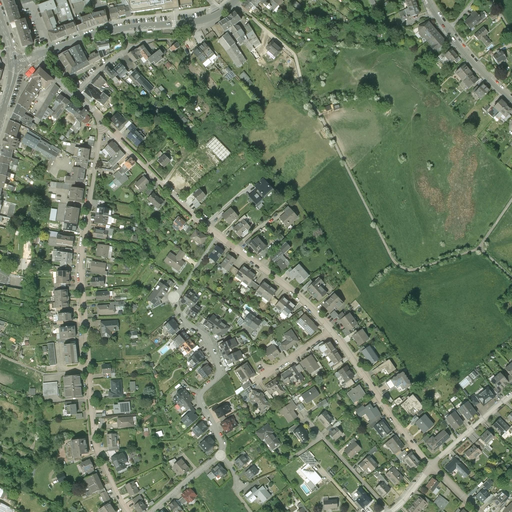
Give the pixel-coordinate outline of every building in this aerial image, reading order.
[(14,2),(13,0),(2,0),(6,10),(16,7),(18,6),(16,2),(14,2)] [(51,11),(53,16),(61,13),(60,10),(57,2),(56,0),(53,0),(53,1),(38,6),(41,15),(51,11)] [(73,17),(65,0),(61,0),(57,2),(60,10),(64,8),(68,19),(73,17)] [(124,0),(129,8),(131,13),(161,9),(162,12),(176,9),(193,7),(191,0),(124,0)] [(255,7),(247,0),(246,0),(241,6),(247,12),(250,9),(253,11),(251,12),(256,17),(261,13),(260,12),(259,13),(258,12),(259,11),(255,7)] [(268,0),(267,0),(261,0),(260,1),(269,9),(271,7),(266,3),(268,0)] [(414,0),(405,0),(408,9),(416,6),(414,0)] [(408,9),(405,10),(407,15),(409,14),(412,20),(415,18),(417,18),(416,16),(419,14),(416,6),(408,9)] [(16,7),(6,10),(11,24),(15,22),(25,19),(23,14),(20,15),(18,9),(17,10),(16,7)] [(123,7),(117,8),(119,17),(125,16),(124,9),(123,7)] [(117,8),(109,10),(111,19),(119,17),(117,8)] [(131,13),(129,8),(124,9),(125,16),(126,16),(126,18),(132,17),(131,13)] [(55,21),(53,16),(51,11),(41,15),(45,24),(50,23),(55,21)] [(105,11),(92,14),(96,26),(108,23),(105,11)] [(241,20),(234,12),(226,18),(237,32),(241,29),(238,26),(235,26),(234,25),(241,20)] [(472,16),(465,23),(470,28),(484,16),(481,13),(478,15),(474,12),(471,15),(472,16)] [(92,14),(80,19),(82,25),(76,27),(78,33),(96,26),(92,14)] [(73,17),(68,19),(70,24),(64,26),(68,36),(78,33),(76,27),(73,17)] [(226,18),(218,23),(223,31),(231,27),(231,28),(231,31),(234,34),(236,33),(237,32),(226,18)] [(33,44),(25,19),(15,22),(24,47),(33,44)] [(55,21),(50,23),(45,24),(48,33),(53,32),(52,28),(55,27),(57,26),(55,21)] [(420,27),(418,27),(419,31),(420,33),(419,34),(421,36),(432,27),(428,22),(425,24),(420,27)] [(64,26),(56,29),(55,27),(52,28),(53,32),(56,41),(68,36),(64,26)] [(432,27),(421,36),(423,39),(424,37),(427,41),(437,33),(432,27)] [(483,29),(474,37),(474,36),(474,37),(478,42),(478,41),(480,40),(484,44),(484,45),(486,48),(490,44),(484,36),(487,34),(488,34),(483,29)] [(205,36),(209,40),(215,35),(212,30),(205,36)] [(252,30),(249,33),(246,35),(252,43),(253,43),(256,48),(258,48),(261,46),(252,30)] [(227,31),(216,38),(236,67),(246,59),(227,31)] [(53,32),(48,33),(52,42),(56,41),(53,32)] [(239,37),(236,33),(234,34),(233,35),(236,40),(235,42),(237,46),(242,42),(239,37)] [(437,33),(427,41),(432,46),(430,47),(435,52),(436,50),(441,47),(443,44),(440,40),(442,38),(437,33)] [(97,44),(96,45),(98,52),(99,54),(102,60),(105,58),(102,52),(110,50),(109,41),(97,43),(97,44)] [(281,50),(271,41),(265,49),(275,57),(281,50)] [(177,42),(170,48),(173,52),(180,46),(177,42)] [(205,45),(204,43),(199,48),(208,59),(213,54),(212,52),(205,45)] [(214,50),(208,43),(205,45),(212,52),(214,50)] [(144,45),(134,51),(140,59),(140,58),(142,57),(140,53),(146,48),(144,45)] [(83,53),(79,46),(70,50),(71,51),(73,56),(77,63),(86,58),(83,53)] [(152,56),(146,48),(140,53),(142,57),(146,61),(147,60),(152,56)] [(208,59),(199,48),(193,53),(202,63),(208,59)] [(458,57),(451,50),(445,56),(449,60),(451,63),(454,61),(458,57)] [(68,52),(67,51),(58,57),(66,69),(75,64),(71,58),(70,56),(68,52)] [(140,59),(134,51),(128,55),(134,62),(140,59)] [(152,56),(147,60),(151,64),(154,62),(156,65),(163,59),(161,57),(163,55),(159,51),(152,56)] [(501,52),(499,54),(498,52),(496,53),(497,55),(493,58),(498,67),(499,66),(498,65),(506,60),(501,52)] [(89,58),(86,60),(90,66),(102,60),(99,54),(95,56),(94,54),(88,57),(89,58)] [(442,54),(441,54),(434,60),(441,68),(449,60),(445,56),(444,54),(442,54)] [(75,64),(66,69),(70,77),(90,66),(86,60),(86,58),(77,63),(75,64)] [(121,63),(113,71),(117,75),(120,78),(127,72),(124,69),(125,68),(121,63)] [(471,74),(464,65),(455,73),(463,81),(471,74)] [(228,67),(226,69),(229,73),(225,76),(229,81),(235,75),(228,67)] [(113,71),(112,72),(108,68),(104,71),(112,80),(117,75),(113,71)] [(40,69),(32,78),(42,86),(50,77),(40,69)] [(139,83),(144,79),(135,71),(131,75),(139,83)] [(249,85),(253,81),(244,71),(240,75),(249,85)] [(471,74),(463,81),(469,88),(477,81),(471,74)] [(99,75),(91,84),(94,86),(100,89),(106,82),(99,75)] [(139,87),(141,85),(139,83),(131,75),(129,77),(139,87)] [(54,81),(50,77),(42,86),(46,90),(54,81)] [(42,86),(34,79),(26,91),(35,97),(37,98),(38,95),(37,95),(42,86)] [(153,88),(144,79),(139,83),(141,85),(149,93),(153,88)] [(56,84),(51,93),(55,96),(60,88),(56,84)] [(478,89),(474,93),(481,100),(489,91),(482,85),(478,89)] [(101,96),(93,89),(91,91),(88,88),(84,92),(91,98),(92,97),(97,101),(101,96)] [(35,97),(26,91),(18,104),(26,111),(35,97)] [(91,98),(84,92),(83,94),(89,101),(91,98)] [(51,93),(44,103),(49,106),(53,100),(55,96),(51,93)] [(102,97),(101,96),(97,101),(99,102),(103,106),(108,100),(107,100),(109,98),(104,94),(102,97)] [(60,95),(54,103),(55,104),(51,109),(52,110),(54,111),(55,111),(64,98),(60,95)] [(65,99),(62,104),(62,103),(52,116),(57,119),(65,109),(70,102),(65,99)] [(501,100),(496,104),(496,103),(494,105),(495,106),(493,108),(499,113),(506,105),(501,100)] [(79,109),(70,102),(65,109),(68,110),(67,112),(69,114),(66,118),(74,124),(77,120),(75,119),(77,116),(75,115),(79,109)] [(44,103),(36,117),(41,121),(43,117),(46,112),(45,112),(48,108),(49,106),(44,103)] [(26,111),(18,104),(14,113),(31,123),(33,119),(26,116),(25,116),(24,116),(26,111)] [(511,111),(506,105),(499,113),(495,117),(498,120),(501,118),(500,117),(502,114),(505,118),(507,115),(508,117),(511,114),(510,113),(511,111)] [(88,112),(84,109),(82,112),(79,109),(75,115),(77,116),(75,119),(77,120),(80,122),(81,121),(84,123),(87,123),(89,121),(89,118),(86,115),(88,112)] [(31,123),(14,113),(10,121),(19,125),(19,124),(21,121),(27,125),(31,128),(31,127),(33,124),(31,123)] [(124,120),(117,113),(110,120),(118,128),(122,124),(125,121),(124,120)] [(19,125),(10,121),(6,136),(16,139),(20,125),(19,124),(19,125)] [(137,128),(132,123),(127,128),(131,132),(127,137),(130,139),(133,141),(132,142),(132,143),(133,143),(133,144),(134,143),(134,144),(134,143),(136,145),(137,146),(145,137),(141,133),(141,132),(138,132),(137,133),(135,131),(137,128)] [(70,129),(65,136),(68,138),(74,131),(70,129)] [(61,151),(52,146),(51,147),(41,140),(41,139),(29,131),(22,143),(50,159),(54,162),(61,151)] [(16,139),(6,136),(2,148),(11,150),(13,150),(15,151),(16,151),(16,148),(18,149),(20,142),(18,142),(19,139),(16,139)] [(206,144),(222,161),(231,153),(215,136),(206,144)] [(120,150),(112,142),(105,149),(109,153),(113,157),(120,150)] [(2,148),(0,156),(11,159),(13,152),(14,152),(15,151),(13,150),(11,150),(2,148)] [(90,150),(75,148),(73,157),(77,158),(88,160),(90,150)] [(198,148),(185,161),(201,178),(215,166),(198,148)] [(125,155),(120,150),(113,157),(108,162),(113,167),(117,163),(125,155)] [(170,161),(164,155),(158,161),(163,167),(170,161)] [(0,156),(0,157),(0,163),(8,166),(8,165),(9,162),(10,163),(11,159),(0,156)] [(88,160),(77,158),(76,168),(85,169),(87,170),(88,160)] [(131,158),(128,161),(127,160),(126,162),(126,163),(124,165),(127,168),(124,170),(122,168),(121,170),(118,172),(113,176),(115,178),(121,184),(127,178),(124,175),(136,164),(131,158)] [(18,160),(11,159),(10,163),(9,162),(8,165),(16,169),(18,160)] [(54,162),(50,159),(43,169),(49,171),(54,162)] [(184,162),(177,169),(193,186),(200,179),(184,162)] [(8,166),(0,163),(0,175),(6,177),(10,179),(11,174),(6,173),(8,166)] [(76,168),(73,168),(72,173),(74,173),(73,175),(72,174),(71,180),(71,181),(75,182),(83,183),(83,179),(84,174),(85,169),(76,168)] [(168,181),(176,189),(178,187),(182,190),(188,184),(177,173),(168,181)] [(6,177),(0,175),(0,187),(11,191),(13,187),(5,184),(6,177)] [(144,176),(135,184),(140,189),(145,185),(149,181),(144,176)] [(121,184),(115,178),(108,185),(110,187),(114,183),(118,187),(121,184)] [(269,186),(263,179),(260,182),(262,184),(260,186),(257,189),(264,197),(272,189),(269,186)] [(84,189),(72,188),(71,190),(70,201),(82,203),(84,189)] [(150,188),(145,193),(150,197),(153,193),(155,192),(150,188)] [(199,189),(193,195),(199,202),(206,196),(199,189)] [(262,201),(253,192),(248,196),(257,206),(262,201)] [(150,197),(148,199),(158,209),(164,202),(161,199),(160,200),(153,193),(150,197)] [(16,205),(10,204),(7,218),(13,219),(16,205)] [(104,207),(97,206),(96,215),(107,216),(110,217),(112,208),(104,207)] [(79,209),(66,207),(64,223),(65,223),(77,225),(79,209)] [(224,214),(221,216),(222,216),(226,221),(227,221),(230,223),(238,216),(230,208),(224,214)] [(297,217),(290,209),(285,213),(279,219),(287,228),(288,227),(287,227),(290,225),(289,224),(297,217)] [(107,216),(96,215),(96,219),(95,223),(106,225),(107,216)] [(186,223),(178,217),(174,222),(174,223),(175,224),(173,227),(177,231),(179,229),(181,230),(183,229),(184,227),(183,226),(185,224),(186,223)] [(240,223),(233,229),(239,236),(249,228),(243,221),(243,220),(240,223)] [(77,225),(65,223),(64,230),(70,231),(76,232),(77,225)] [(105,231),(94,230),(93,237),(106,239),(107,235),(107,232),(105,231)] [(196,230),(191,238),(201,245),(207,237),(196,230)] [(74,238),(58,236),(56,244),(73,246),(74,238)] [(252,241),(249,244),(249,245),(253,249),(262,242),(257,237),(252,241)] [(262,242),(253,249),(257,254),(259,253),(264,248),(266,247),(262,242)] [(286,243),(269,257),(270,257),(273,261),(273,262),(274,261),(282,271),(290,264),(282,255),(290,248),(286,243)] [(109,246),(98,245),(96,256),(107,258),(109,246)] [(211,254),(209,257),(216,262),(220,257),(224,252),(216,246),(216,247),(211,254)] [(269,254),(264,248),(259,253),(264,258),(269,254)] [(170,252),(163,261),(178,271),(185,262),(181,260),(186,254),(186,253),(181,249),(180,250),(176,256),(170,252)] [(65,251),(63,251),(61,251),(54,250),(53,256),(56,257),(71,259),(72,252),(65,251)] [(220,265),(228,270),(232,265),(236,259),(229,253),(220,265)] [(106,264),(92,263),(91,271),(97,272),(97,271),(101,272),(105,272),(106,264)] [(306,274),(298,265),(292,271),(291,271),(293,274),(292,275),(293,276),(300,284),(307,278),(304,275),(306,274)] [(239,271),(235,276),(241,281),(249,271),(243,266),(239,271)] [(239,271),(234,267),(230,273),(235,276),(239,271)] [(290,269),(285,273),(290,279),(293,276),(292,275),(293,274),(291,271),(292,271),(290,269)] [(255,275),(249,271),(241,281),(247,286),(251,280),(255,275)] [(0,272),(0,282),(8,284),(10,274),(7,273),(6,276),(0,272)] [(103,278),(91,279),(92,287),(93,287),(104,286),(103,278)] [(313,283),(307,288),(308,289),(318,301),(327,294),(319,285),(323,282),(319,278),(313,283)] [(311,280),(302,288),(305,292),(308,289),(307,288),(313,283),(311,280)] [(160,282),(155,290),(164,296),(169,289),(160,282)] [(260,287),(256,292),(262,297),(270,287),(263,282),(260,287)] [(260,287),(255,283),(251,288),(256,292),(260,287)] [(270,287),(262,297),(269,302),(273,297),(276,292),(270,287)] [(155,290),(148,300),(154,303),(155,304),(157,301),(160,302),(164,296),(155,290)] [(186,305),(193,295),(194,294),(188,291),(180,303),(183,305),(184,304),(186,305)] [(108,292),(96,293),(96,300),(109,299),(108,292)] [(330,298),(323,305),(329,312),(335,306),(337,309),(343,303),(334,294),(330,298)] [(199,299),(193,295),(186,305),(188,307),(188,308),(191,310),(195,304),(199,299)] [(279,302),(275,307),(280,312),(281,312),(289,302),(283,297),(279,302)] [(295,308),(289,302),(281,312),(286,317),(287,317),(291,312),(293,311),(295,308)] [(187,315),(194,320),(202,309),(195,304),(191,310),(187,315)] [(105,306),(97,306),(97,314),(98,314),(115,313),(114,307),(111,307),(110,305),(105,306)] [(334,311),(330,315),(334,319),(337,317),(338,315),(334,311)] [(343,313),(342,312),(338,315),(337,317),(340,320),(347,316),(345,312),(343,313)] [(256,318),(249,313),(244,321),(243,322),(244,323),(249,327),(256,318)] [(71,314),(59,315),(60,322),(63,322),(72,321),(71,316),(72,315),(72,314),(71,314)] [(305,314),(296,323),(310,337),(319,328),(305,314)] [(347,316),(340,320),(348,331),(357,325),(349,314),(347,316)] [(213,316),(210,321),(208,319),(207,321),(204,318),(200,324),(209,331),(210,331),(212,332),(220,321),(213,316)] [(240,327),(244,323),(243,322),(244,321),(240,317),(236,323),(240,327)] [(262,322),(256,318),(249,327),(254,331),(255,331),(262,322)] [(172,320),(165,326),(163,328),(166,331),(167,331),(170,334),(177,328),(179,327),(172,320)] [(220,321),(212,332),(212,333),(214,335),(212,336),(215,341),(221,338),(220,336),(225,333),(226,331),(225,331),(227,328),(226,326),(220,321)] [(117,322),(101,323),(102,326),(102,337),(110,337),(110,330),(118,330),(117,322)] [(177,328),(170,334),(172,336),(175,334),(179,330),(177,328)] [(356,330),(348,336),(350,339),(353,337),(352,337),(357,333),(356,330)] [(357,333),(352,337),(353,337),(359,346),(369,340),(362,330),(357,333)] [(255,331),(254,331),(251,335),(256,339),(259,334),(255,331)] [(298,342),(291,331),(284,335),(288,341),(281,345),(281,346),(284,351),(285,351),(290,347),(290,346),(294,344),(295,345),(298,342)] [(189,339),(183,333),(179,337),(178,336),(177,336),(176,338),(173,340),(174,341),(180,347),(185,342),(189,339)] [(180,347),(183,351),(184,350),(187,354),(192,350),(196,347),(189,339),(185,342),(180,347)] [(224,344),(222,341),(216,344),(222,356),(230,352),(229,350),(237,346),(235,342),(233,343),(232,340),(231,340),(224,344)] [(323,345),(318,349),(321,354),(325,351),(328,356),(336,351),(329,341),(323,345)] [(321,342),(313,348),(315,351),(318,349),(323,345),(321,342)] [(54,343),(48,344),(48,346),(49,352),(50,366),(56,366),(54,343)] [(71,345),(64,345),(66,366),(78,365),(76,344),(71,345)] [(273,345),(269,348),(270,349),(265,352),(270,361),(279,354),(275,348),(273,345)] [(365,349),(361,352),(370,365),(378,359),(369,346),(365,349)] [(194,352),(190,356),(192,358),(199,352),(197,350),(194,352)] [(230,352),(222,356),(227,368),(233,365),(232,363),(239,360),(239,359),(241,359),(239,356),(241,355),(239,351),(231,355),(230,352)] [(336,351),(328,356),(335,365),(341,361),(342,360),(336,351)] [(204,358),(199,352),(192,358),(189,361),(194,367),(197,364),(198,365),(201,362),(201,361),(204,358)] [(316,364),(311,356),(302,362),(305,366),(310,374),(319,368),(316,364)] [(395,369),(389,360),(387,362),(385,360),(382,362),(383,363),(377,367),(378,367),(373,371),(375,375),(380,371),(380,372),(385,369),(388,374),(395,369)] [(206,361),(199,367),(201,369),(207,364),(207,365),(208,363),(206,361)] [(335,365),(332,367),(334,370),(343,364),(341,361),(335,365)] [(201,369),(201,370),(198,372),(203,379),(207,376),(207,377),(210,374),(209,372),(212,370),(207,365),(207,364),(201,369)] [(247,364),(235,371),(244,384),(249,381),(248,380),(254,376),(247,364)] [(300,364),(295,367),(299,373),(303,370),(300,364)] [(111,365),(102,366),(103,373),(111,373),(111,374),(115,373),(115,368),(111,369),(111,365)] [(294,367),(281,376),(285,382),(293,377),(297,382),(303,379),(299,373),(295,367),(294,367)] [(346,367),(335,374),(338,378),(341,376),(346,383),(351,379),(354,377),(346,367)] [(474,379),(479,374),(475,369),(469,374),(474,379)] [(402,372),(385,384),(390,391),(395,387),(396,388),(402,384),(406,389),(411,385),(402,372)] [(505,379),(500,373),(495,378),(504,387),(505,386),(505,385),(508,382),(505,379)] [(80,376),(64,377),(65,388),(81,387),(80,376)] [(504,387),(495,378),(491,382),(495,387),(498,391),(499,391),(502,388),(503,388),(504,387)] [(276,379),(264,387),(267,391),(270,395),(270,394),(276,390),(280,395),(284,392),(276,379)] [(346,383),(342,385),(345,389),(347,388),(348,389),(354,384),(351,379),(346,383)] [(121,380),(111,381),(112,394),(109,394),(109,398),(114,398),(113,397),(121,397),(120,389),(122,389),(121,380)] [(244,384),(241,386),(244,390),(250,387),(252,385),(249,381),(244,384)] [(359,385),(347,394),(353,403),(366,395),(359,385)] [(81,387),(65,388),(66,400),(82,398),(81,387)] [(253,392),(250,387),(244,390),(248,396),(250,394),(251,397),(253,392)] [(314,387),(301,396),(306,404),(320,395),(314,387)] [(488,388),(480,393),(481,394),(477,398),(480,402),(483,406),(495,397),(488,388)] [(182,390),(175,396),(176,397),(173,400),(177,404),(188,395),(184,390),(183,391),(182,390)] [(270,395),(267,391),(264,392),(270,401),(273,399),(270,394),(270,395)] [(253,392),(251,397),(250,401),(257,403),(263,412),(270,407),(262,395),(253,392)] [(188,395),(177,404),(181,408),(180,409),(183,411),(185,409),(185,408),(184,407),(189,403),(191,401),(190,400),(192,399),(188,395)] [(402,402),(399,404),(407,413),(413,407),(418,412),(421,410),(424,408),(412,395),(409,397),(408,396),(406,398),(405,397),(400,401),(402,402)] [(475,395),(469,399),(475,407),(480,402),(477,398),(475,395)] [(296,407),(291,399),(287,402),(289,404),(289,405),(293,411),(297,408),(296,407)] [(325,400),(316,405),(319,409),(327,403),(325,400)] [(476,413),(467,402),(463,405),(472,416),(476,413)] [(129,403),(119,404),(119,405),(114,406),(115,413),(125,412),(125,410),(130,410),(129,403)] [(301,403),(296,407),(297,408),(299,412),(305,408),(301,403)] [(72,406),(65,406),(65,411),(67,411),(67,415),(76,414),(75,405),(72,406)] [(219,408),(219,409),(215,411),(218,418),(224,415),(230,411),(227,405),(221,407),(220,407),(219,408)] [(289,405),(280,411),(289,423),(297,417),(293,411),(289,405)] [(373,410),(370,405),(365,409),(357,414),(360,418),(365,414),(371,421),(380,415),(376,408),(373,410)] [(472,416),(463,405),(459,409),(463,414),(467,420),(472,416)] [(363,406),(355,411),(357,414),(365,409),(363,406)] [(187,411),(186,412),(188,415),(189,413),(191,415),(195,412),(191,407),(187,411)] [(325,411),(317,418),(326,428),(330,424),(329,423),(333,420),(325,411)] [(195,412),(191,415),(189,413),(188,415),(181,420),(183,422),(183,424),(185,424),(187,427),(198,418),(195,415),(193,414),(195,412)] [(454,413),(454,412),(450,415),(458,426),(463,423),(458,417),(454,413)] [(368,423),(370,426),(379,419),(382,417),(380,415),(371,421),(368,423)] [(419,419),(415,423),(421,429),(425,433),(433,426),(427,420),(428,419),(424,415),(419,419)] [(450,415),(446,419),(450,424),(454,430),(458,426),(450,415)] [(133,417),(117,419),(118,428),(123,427),(133,426),(133,417)] [(417,417),(410,423),(412,426),(415,423),(419,419),(417,417)] [(222,424),(226,433),(232,430),(232,428),(237,425),(233,418),(230,419),(222,424)] [(509,428),(499,418),(491,426),(500,435),(503,432),(505,433),(506,432),(505,432),(508,430),(509,428)] [(374,428),(377,425),(381,422),(379,419),(370,426),(369,426),(372,429),(374,428)] [(191,430),(198,437),(208,429),(201,421),(191,430)] [(388,428),(383,421),(381,422),(377,425),(374,428),(382,439),(391,432),(389,428),(388,428)] [(298,423),(288,429),(291,433),(293,431),(301,426),(298,423)] [(273,432),(268,425),(257,433),(262,440),(265,438),(272,449),(280,444),(272,433),(273,432)] [(301,426),(293,431),(302,444),(311,438),(302,425),(301,426)] [(335,428),(329,434),(335,440),(343,434),(337,427),(335,428)] [(449,438),(443,431),(434,439),(440,446),(449,438)] [(487,431),(480,439),(485,444),(483,445),(484,447),(489,452),(491,449),(488,446),(489,445),(487,443),(493,437),(487,431)] [(116,434),(107,435),(108,447),(117,447),(117,446),(116,434)] [(203,442),(200,445),(206,452),(207,451),(207,452),(213,447),(212,446),(215,443),(209,437),(203,442)] [(391,440),(385,445),(388,448),(389,447),(395,454),(400,450),(404,447),(395,437),(391,440)] [(434,439),(432,437),(425,444),(433,452),(440,446),(434,439)] [(86,439),(72,441),(73,458),(79,457),(81,457),(80,455),(87,454),(86,439)] [(483,445),(478,440),(475,443),(481,450),(484,447),(483,445)] [(354,442),(352,444),(344,451),(350,458),(354,454),(356,452),(357,453),(360,449),(354,442)] [(375,446),(367,454),(369,456),(370,457),(375,452),(375,453),(378,451),(375,446)] [(473,446),(464,454),(471,461),(481,452),(477,449),(473,446)] [(402,453),(397,457),(401,462),(404,460),(408,456),(404,451),(402,453)] [(124,453),(112,459),(117,471),(126,467),(123,461),(127,459),(124,453)] [(413,453),(412,453),(408,456),(404,460),(413,471),(422,464),(413,453)] [(248,461),(243,455),(240,458),(234,463),(240,468),(248,461)] [(316,464),(309,456),(307,459),(308,460),(305,463),(307,465),(310,469),(311,468),(316,464)] [(369,456),(357,467),(363,473),(368,468),(371,472),(378,466),(370,457),(369,456)] [(454,457),(451,460),(452,461),(445,468),(450,473),(457,467),(463,474),(466,470),(460,464),(460,463),(459,462),(454,457)] [(94,468),(90,459),(82,463),(84,466),(82,467),(84,473),(87,471),(93,469),(94,468)] [(189,469),(181,460),(174,465),(182,475),(189,469)] [(227,473),(219,464),(211,471),(211,472),(215,476),(216,477),(219,474),(221,478),(227,473)] [(310,469),(307,465),(301,471),(311,482),(308,485),(312,488),(322,479),(311,468),(310,469)] [(258,472),(253,466),(249,470),(245,473),(250,479),(258,472)] [(393,468),(385,475),(389,480),(390,479),(396,485),(403,479),(393,468)] [(211,472),(207,476),(211,480),(215,476),(211,472)] [(387,483),(378,473),(375,476),(377,478),(378,478),(382,482),(383,482),(385,485),(387,483)] [(66,480),(64,474),(57,477),(60,483),(66,480)] [(91,476),(84,479),(86,483),(87,482),(89,486),(99,482),(96,474),(91,476)] [(266,476),(257,480),(260,486),(265,486),(270,482),(266,476)] [(439,483),(432,478),(425,487),(432,493),(439,483)] [(99,482),(89,486),(91,490),(90,491),(91,495),(98,491),(103,489),(99,482)] [(133,482),(125,486),(131,496),(138,492),(133,482)] [(385,485),(383,482),(382,482),(376,489),(383,497),(390,490),(385,485)] [(479,492),(475,496),(482,503),(483,501),(487,497),(488,497),(484,493),(486,491),(486,492),(491,487),(490,485),(488,484),(485,488),(483,489),(483,488),(479,492)] [(268,489),(265,486),(260,486),(256,489),(254,487),(244,496),(250,503),(251,502),(252,503),(257,499),(256,498),(257,497),(262,503),(271,496),(266,490),(268,489)] [(11,493),(0,487),(0,497),(7,501),(11,493)] [(190,489),(188,490),(187,490),(183,493),(184,494),(182,495),(183,497),(183,499),(186,502),(187,503),(190,501),(191,501),(192,501),(193,500),(194,499),(193,498),(195,496),(192,493),(193,492),(190,489)] [(105,491),(100,494),(104,502),(109,500),(105,491)] [(508,499),(501,492),(495,498),(492,501),(492,502),(499,508),(507,500),(508,499)] [(364,493),(356,501),(362,508),(362,509),(371,501),(364,493)] [(139,495),(132,500),(135,505),(141,501),(142,501),(143,500),(139,495)] [(448,503),(439,496),(433,503),(432,504),(442,511),(448,503)] [(490,499),(486,503),(489,505),(492,502),(492,501),(495,498),(493,496),(490,499)] [(426,504),(423,501),(423,500),(422,500),(419,497),(413,504),(420,510),(423,507),(426,504)] [(337,500),(324,501),(324,509),(338,508),(337,500)] [(507,500),(499,508),(500,510),(504,507),(509,502),(507,500)] [(135,505),(134,506),(138,511),(141,511),(143,511),(144,511),(145,511),(144,510),(147,508),(142,501),(141,501),(135,505)] [(176,503),(174,501),(168,506),(173,511),(180,511),(182,510),(180,507),(176,503)] [(362,508),(356,501),(354,503),(360,510),(362,508)] [(18,511),(0,502),(0,511),(18,511)] [(511,511),(511,502),(506,509),(503,511),(502,511),(511,511)] [(115,511),(110,503),(99,510),(99,511),(115,511)] [(306,511),(308,511),(301,503),(297,506),(300,509),(302,508),(304,511),(306,511)]
